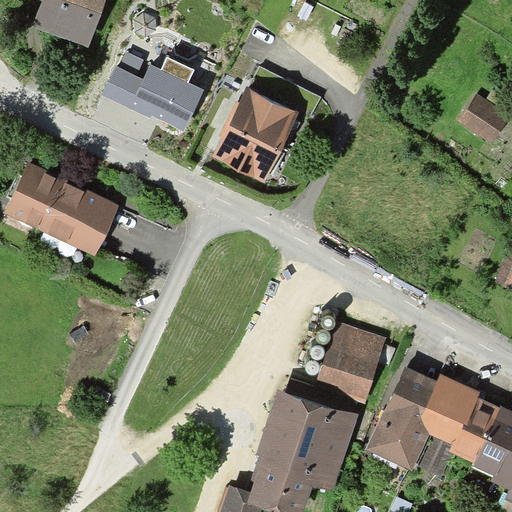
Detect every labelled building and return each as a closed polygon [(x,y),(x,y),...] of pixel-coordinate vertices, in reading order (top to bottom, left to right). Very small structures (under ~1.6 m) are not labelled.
[(95,0),(44,0),(37,21),(83,37),(95,0)] [(201,90),(126,53),(107,92),(183,126),(201,90)] [(245,89),(230,121),(276,144),(292,113),(245,89)] [(500,118),(474,101),(463,118),(488,136),(500,118)] [(230,121),(214,152),(260,175),(276,144),(230,121)] [(39,225),(60,181),(26,166),(6,209),(39,225)] [(92,248),(112,206),(60,181),(39,225),(91,249),(92,248)] [(511,251),(510,250),(496,281),(511,288),(511,251)] [(323,311),(320,312),(319,315),(318,318),(319,320),(320,323),(322,324),(325,325),(328,325),(331,323),(333,321),(333,318),(333,315),(331,312),(329,311),(326,310),(323,311)] [(316,373),(365,390),(381,340),(333,323),(316,373)] [(327,329),(325,327),(323,325),(319,325),(317,326),(315,328),(313,330),(313,333),(314,336),(316,338),(318,340),(321,340),(324,339),(326,337),(328,334),(328,332),(327,329)] [(311,341),(309,344),(308,346),(308,349),(309,352),(311,354),(314,355),(317,355),(319,354),(321,352),(323,349),(323,346),(321,344),(319,341),(317,340),(314,340),(311,341)] [(305,357),(303,360),(303,362),(303,365),(305,368),(307,369),(310,370),(313,370),(315,368),(317,366),(318,363),(317,360),(316,357),(313,356),(310,355),(308,355),(305,357)] [(373,442),(411,460),(427,426),(419,423),(436,383),(403,367),(383,408),(388,410),(373,442)] [(252,493),(229,486),(220,511),(254,511),(259,499),(296,511),(306,481),(325,487),(353,401),(289,379),(285,392),(284,392),(252,493)] [(495,411),(436,383),(419,423),(427,426),(436,431),(420,465),(438,474),(451,445),(474,456),(495,411)] [(497,466),(511,473),(511,418),(495,411),(474,456),(469,466),(492,477),(497,466)]
